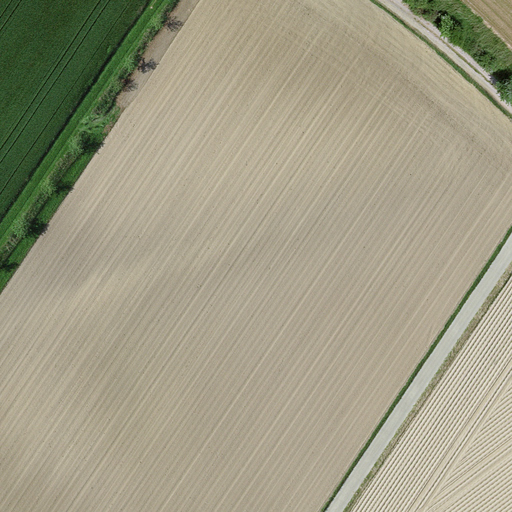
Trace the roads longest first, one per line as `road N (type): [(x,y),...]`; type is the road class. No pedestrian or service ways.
road 1 (unclassified): [(336,511),(511,247)]
road 2 (track): [(391,0),(511,104)]
